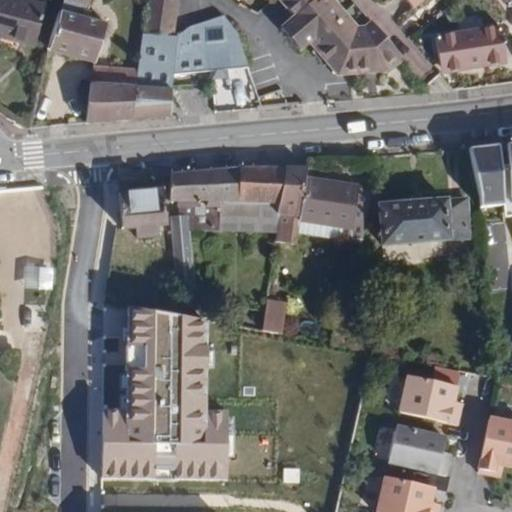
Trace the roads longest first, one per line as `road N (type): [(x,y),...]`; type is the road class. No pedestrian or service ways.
road 1 (tertiary): [(511,114),(96,149)]
road 2 (residential): [(96,149),(76,288),(75,511)]
road 3 (unknown): [(368,0),(457,119)]
